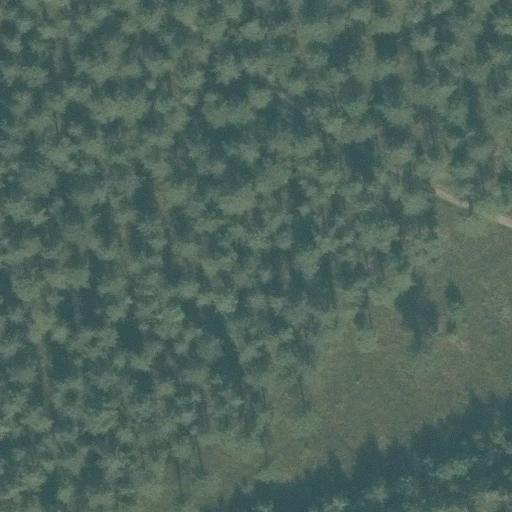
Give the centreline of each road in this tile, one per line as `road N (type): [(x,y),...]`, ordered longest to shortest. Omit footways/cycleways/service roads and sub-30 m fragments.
road 1 (track): [(378,510),(364,438),(283,396),(209,265),(146,244),(83,190),(0,213)]
road 2 (track): [(511,463),(373,511)]
